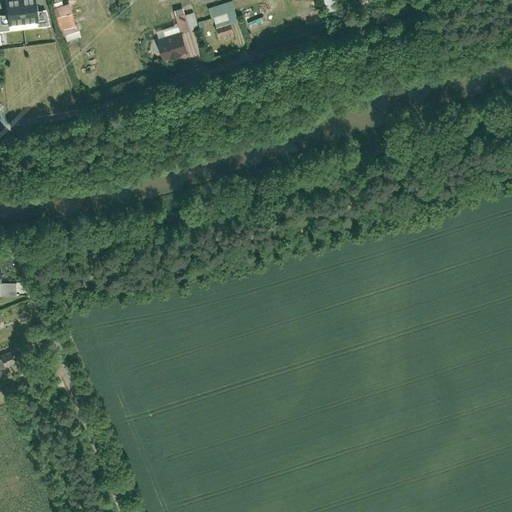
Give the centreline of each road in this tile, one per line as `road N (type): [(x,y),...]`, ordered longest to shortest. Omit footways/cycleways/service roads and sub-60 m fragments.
road 1 (unclassified): [(19,250),(108,233),(511,104)]
road 2 (track): [(445,0),(86,109),(0,127)]
road 3 (unclassified): [(19,250),(124,511)]
